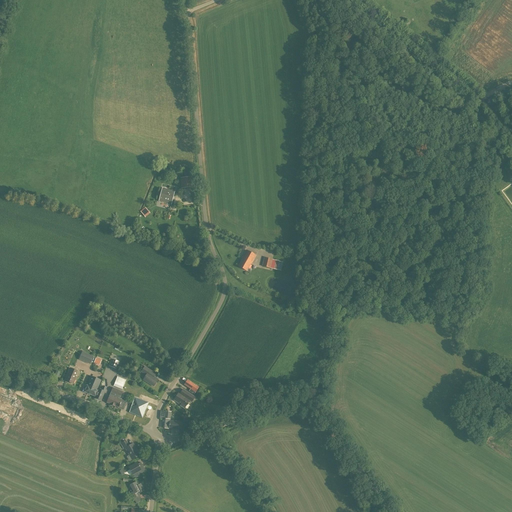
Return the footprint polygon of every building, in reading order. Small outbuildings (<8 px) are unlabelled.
[(398,24),(404,29),(409,23),(404,18),(398,24)] [(180,178),(181,188),(193,187),(192,177),(180,178)] [(159,201),(171,205),(175,192),(162,188),(159,201)] [(140,212),(145,217),(150,214),(145,208),(140,212)] [(238,266),(246,271),(250,264),(251,264),(256,256),(246,250),(243,257),(243,258),(238,266)] [(262,266),(277,270),(279,261),(272,260),(272,259),(264,257),(262,266)] [(93,357),(82,352),(79,359),(90,364),(93,357)] [(112,358),(110,365),(117,368),(120,361),(112,358)] [(146,375),(143,380),(153,386),(158,379),(149,374),(151,371),(145,367),(141,372),(146,375)] [(76,377),(75,376),(77,371),(70,368),(65,381),(73,384),(74,385),(74,384),(73,384),(76,377)] [(95,398),(96,397),(99,390),(97,390),(101,380),(91,376),(84,392),(95,397),(95,398)] [(126,380),(117,376),(114,386),(122,389),(126,380)] [(184,385),(195,392),(199,387),(187,380),(184,385)] [(96,397),(95,398),(101,401),(107,387),(103,386),(101,390),(99,389),(99,390),(96,397)] [(110,404),(115,406),(118,398),(119,399),(120,399),(123,392),(113,387),(107,402),(110,404)] [(184,397),(178,393),(174,400),(181,405),(180,406),(184,408),(189,401),(192,402),(195,397),(187,393),(185,397),(184,397)] [(0,394),(0,408),(1,409),(2,405),(10,409),(8,413),(13,416),(16,407),(12,405),(11,407),(9,406),(12,400),(0,394)] [(132,406),(129,412),(143,418),(149,402),(135,397),(134,400),(138,403),(136,408),(132,406)] [(118,398),(115,406),(118,407),(118,408),(123,410),(127,402),(120,399),(119,399),(118,398)] [(34,412),(24,408),(22,415),(25,416),(24,417),(27,419),(25,425),(31,428),(34,419),(31,417),(34,412)] [(162,411),(161,419),(164,420),(163,428),(178,430),(179,422),(170,421),(171,412),(162,411)] [(60,427),(57,433),(67,437),(72,425),(66,423),(63,428),(60,427)] [(72,425),(67,437),(76,441),(79,435),(77,435),(76,433),(78,428),(72,425)] [(97,434),(89,430),(85,442),(92,445),(97,434)] [(133,444),(129,446),(126,440),(120,443),(123,449),(125,448),(132,460),(140,456),(139,455),(141,454),(139,451),(138,452),(133,444)] [(137,464),(130,467),(133,474),(135,478),(138,476),(138,475),(145,471),(141,463),(137,464)] [(141,495),(140,493),(144,491),(141,484),(138,485),(136,482),(130,485),(133,492),(129,494),(132,499),(134,499),(135,502),(140,499),(141,499),(140,496),(141,495)]
